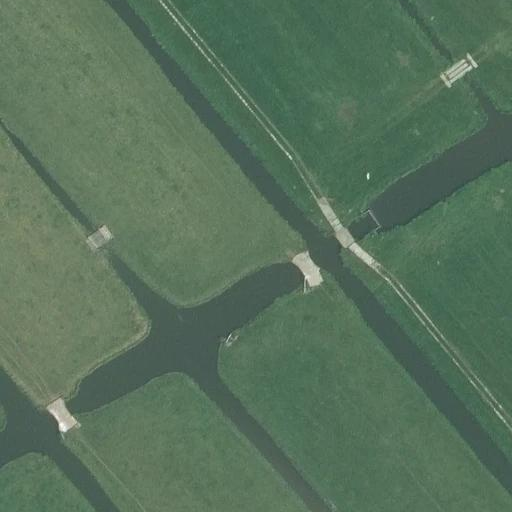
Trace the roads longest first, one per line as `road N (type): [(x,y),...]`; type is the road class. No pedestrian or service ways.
road 1 (track): [(511,423),(391,277),(361,258),(287,143),(166,0)]
road 2 (track): [(308,176),(447,82)]
